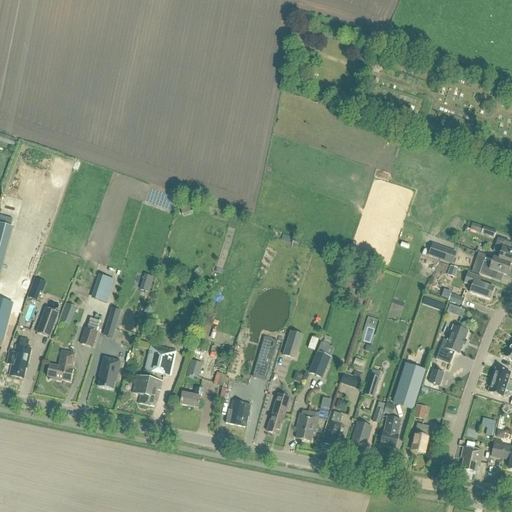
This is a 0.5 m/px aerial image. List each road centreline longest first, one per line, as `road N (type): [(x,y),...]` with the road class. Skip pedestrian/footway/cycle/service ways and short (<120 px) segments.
road 1 (tertiary): [(441,487),(0,397)]
road 2 (residential): [(441,487),(487,338),(511,305)]
